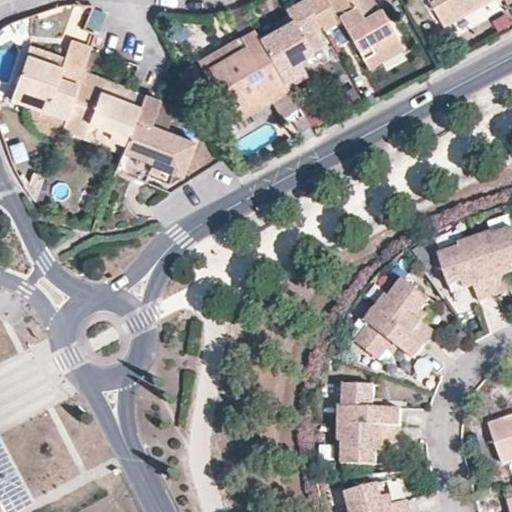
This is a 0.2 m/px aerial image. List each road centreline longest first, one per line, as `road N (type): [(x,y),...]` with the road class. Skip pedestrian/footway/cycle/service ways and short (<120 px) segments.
road 1 (residential): [(159,259),(182,235),(265,183),(511,54)]
road 2 (residential): [(458,511),(439,440),(445,395),(475,356),(511,339)]
road 3 (residential): [(84,296),(46,262),(5,181)]
